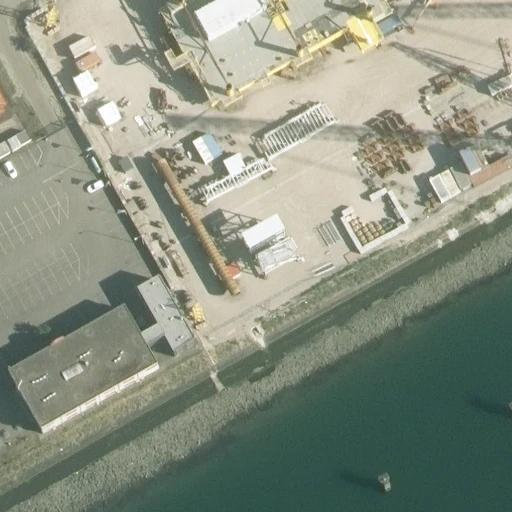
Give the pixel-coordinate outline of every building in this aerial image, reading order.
[(271,0),(310,16),(317,0),(271,0)] [(511,0),(469,0),(511,76),(511,0)] [(399,64),(342,91),(375,159),(371,162),(392,206),(454,176),(399,64)] [(12,139),(18,149),(28,143),(22,133),(12,139)] [(192,260),(200,276),(217,268),(208,252),(192,260)] [(196,346),(160,282),(137,294),(158,331),(141,340),(125,311),(8,377),(42,435),(158,370),(148,352),(165,343),(174,358),(196,346)]
